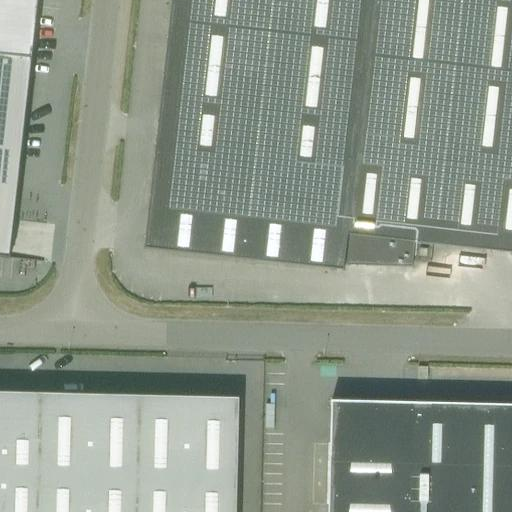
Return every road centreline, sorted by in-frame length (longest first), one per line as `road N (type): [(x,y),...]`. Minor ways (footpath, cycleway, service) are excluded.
road 1 (unclassified): [(69,329),(511,341)]
road 2 (residential): [(69,329),(110,0)]
